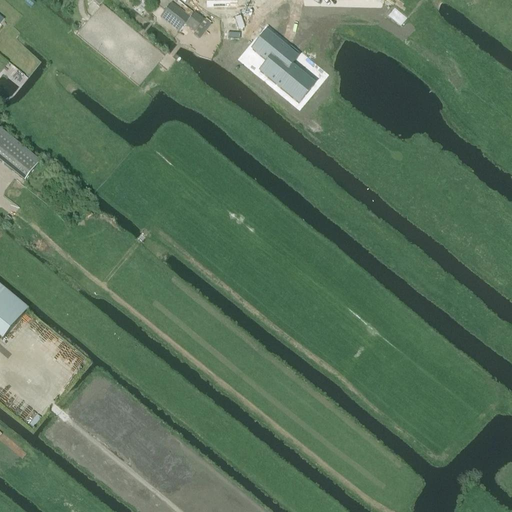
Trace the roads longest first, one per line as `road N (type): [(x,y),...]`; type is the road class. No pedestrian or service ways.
road 1 (track): [(307,0),(401,51),(511,144)]
road 2 (track): [(178,511),(0,364)]
road 3 (track): [(148,229),(100,287),(0,199)]
